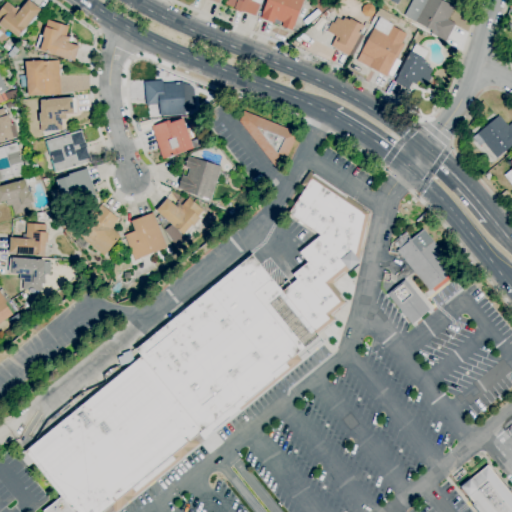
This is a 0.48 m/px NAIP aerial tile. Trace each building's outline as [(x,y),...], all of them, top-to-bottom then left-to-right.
[(17,38),(7,30),(6,31),(0,26),(0,10),(6,3),(14,9),(16,7),(20,10),(28,0),(40,10),(17,38)] [(261,0),(255,17),(225,5),(226,0),(261,0)] [(303,0),(291,31),(281,27),(283,23),(274,20),(273,24),(261,19),(262,15),(261,15),(267,0),(303,0)] [(446,42),(431,34),(432,31),(404,16),(412,0),(440,0),(455,8),(448,20),(455,24),(446,42)] [(392,77),(388,75),(386,77),(356,61),(379,18),(374,16),(378,9),(392,16),(388,22),(393,25),(392,27),(406,35),(401,44),(403,45),(396,59),(401,62),(392,77)] [(348,57),(335,50),(335,49),(331,47),(336,37),(327,32),(332,23),(334,24),(337,18),(342,21),(344,18),(349,21),(350,19),(364,27),(348,57)] [(403,28),(397,25),(399,20),(405,23),(403,28)] [(74,62),(50,55),(51,54),(40,51),(44,38),(42,37),(47,21),(68,27),(66,37),(70,38),(68,44),(79,47),(74,62)] [(8,52),(3,47),(6,44),(11,48),(8,52)] [(408,91),(394,83),(398,76),(397,76),(410,53),(411,53),(415,45),(427,52),(423,59),(425,60),(423,62),(428,64),(426,67),(432,71),(429,77),(430,77),(425,86),(418,81),(415,85),(412,83),(408,91)] [(12,59),(7,55),(14,47),(19,51),(12,59)] [(28,97),(27,88),(21,88),(20,77),(26,76),(25,62),(42,61),(42,63),(58,61),(61,94),(45,96),(45,95),(28,97)] [(160,117),(159,104),(145,105),(144,81),(162,80),(163,84),(183,83),(185,115),(160,117)] [(6,101),(4,94),(16,90),(18,97),(6,101)] [(40,133),(39,114),(41,114),(40,101),(72,98),(72,99),(75,99),(76,113),(65,114),(66,119),(61,120),(62,131),(40,133)] [(0,141),(0,109),(3,109),(5,116),(9,115),(12,126),(10,126),(13,138),(0,141)] [(279,173),(239,122),(244,112),(298,134),(279,173)] [(511,146),(496,159),(476,135),(499,116),(507,127),(511,123),(511,146)] [(163,160),(151,127),(172,120),(173,123),(182,119),(193,149),(163,160)] [(53,173),(50,161),(52,160),(51,157),(49,157),(44,142),(52,140),(52,137),(58,135),(59,138),(81,131),(85,144),(79,146),(80,149),(86,147),(90,162),(53,173)] [(0,181),(0,147),(16,143),(25,174),(0,181)] [(208,201),(202,199),(202,198),(177,190),(182,176),(186,178),(189,169),(184,168),(188,157),(221,167),(210,200),(208,199),(208,201)] [(511,186),(503,176),(511,169),(510,167),(511,164),(510,162),(511,160),(511,186)] [(63,203),(56,181),(71,176),(70,174),(87,169),(95,193),(63,203)] [(44,475),(33,462),(28,467),(20,457),(141,357),(136,350),(252,255),(282,292),(297,280),(293,275),(308,263),(299,253),(321,235),(288,214),(305,189),(301,186),(309,172),(370,213),(359,262),(331,284),(347,303),(332,315),(336,320),(318,336),(314,332),(310,335),(278,295),(268,304),(304,348),(296,355),(301,361),(221,427),(216,420),(194,438),(199,445),(116,511),(114,511),(110,507),(103,511),(43,511),(61,497),(44,475)] [(487,181),(484,176),(488,173),(492,177),(487,181)] [(15,216),(12,206),(7,207),(5,201),(0,202),(0,186),(17,181),(18,182),(25,180),(29,192),(30,191),(34,202),(31,204),(33,210),(15,216)] [(174,244),(164,230),(173,224),(156,211),(167,199),(176,207),(178,204),(181,206),(189,198),(194,203),(197,200),(210,206),(204,210),(198,216),(201,219),(194,225),(197,229),(187,238),(184,234),(182,236),(183,237),(174,244)] [(104,256),(80,237),(103,207),(118,219),(110,229),(120,236),(104,256)] [(134,260),(124,236),(135,232),(131,222),(153,213),(158,226),(161,225),(169,244),(166,245),(166,247),(134,260)] [(45,256),(9,253),(10,238),(22,239),(23,234),(26,234),(27,224),(46,226),(45,233),(48,233),(48,242),(52,243),(51,255),(45,255),(45,256)] [(209,237),(205,232),(212,226),(215,231),(209,237)] [(429,291),(397,251),(399,249),(397,247),(406,239),(408,242),(423,230),(455,270),(429,291)] [(41,292),(23,291),(23,280),(19,280),(19,273),(9,273),(10,259),(12,259),(12,258),(45,260),(44,267),(51,267),(50,275),(45,275),(45,284),(42,284),(41,292)] [(411,325),(387,295),(410,276),(434,306),(411,325)] [(0,334),(0,293),(6,303),(5,303),(13,315),(7,319),(12,326),(0,334)] [(511,511),(477,511),(472,505),(473,504),(460,488),(488,466),(511,496),(511,511)]
